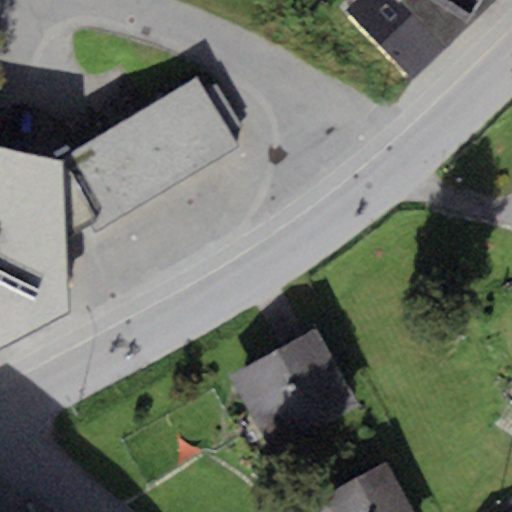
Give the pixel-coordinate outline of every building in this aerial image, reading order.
[(410,80),(493,0),(355,0),(344,11),(410,80)] [(61,157),(65,165),(95,219),(101,228),(241,150),(201,79),(61,157)] [(0,147),(0,350),(68,314),(66,235),(95,219),(65,165),(55,163),(0,147)] [(229,377),(277,454),(360,404),(313,326),(229,377)] [(313,499),(320,511),(414,511),(385,459),(313,499)]
